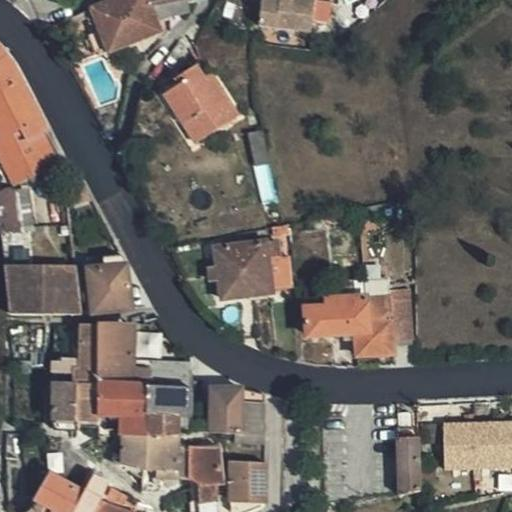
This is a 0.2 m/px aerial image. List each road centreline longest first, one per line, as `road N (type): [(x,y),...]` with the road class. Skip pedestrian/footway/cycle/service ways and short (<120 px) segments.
road 1 (tertiary): [(0,18),(62,100),(193,335),(280,381)]
road 2 (tertiary): [(280,381),(355,387),(511,377)]
road 3 (unknown): [(118,205),(151,104),(179,66),(207,0)]
road 4 (residential): [(280,381),(275,511)]
